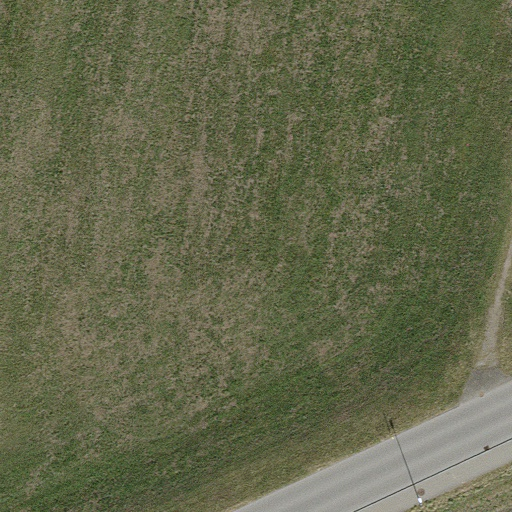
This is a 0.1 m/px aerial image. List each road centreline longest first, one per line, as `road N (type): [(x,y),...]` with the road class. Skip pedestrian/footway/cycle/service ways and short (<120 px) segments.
road 1 (residential): [(511,413),(297,511)]
road 2 (track): [(470,432),(511,257)]
